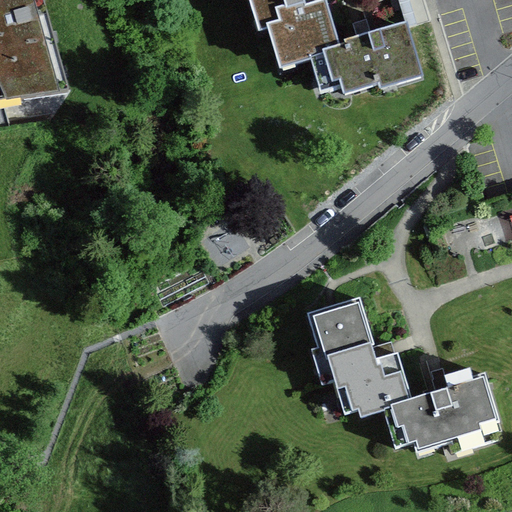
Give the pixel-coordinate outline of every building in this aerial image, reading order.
[(0,0),(0,87),(64,77),(43,0),(0,0)] [(329,69),(361,59),(343,3),(324,9),(320,0),(259,0),(262,6),(251,9),(258,28),(272,24),(291,82),(329,69)] [(421,105),(448,97),(425,26),(381,40),(385,51),(361,59),(329,69),(341,108),(374,97),(377,106),(417,93),(421,105)] [(507,236),(511,235),(511,205),(501,208),(507,236)] [(393,416),(424,404),(407,349),(386,356),(371,301),(314,316),(325,352),(315,355),(321,374),(334,370),(355,429),(393,416)] [(484,452),(510,443),(489,372),(445,386),(448,396),(424,404),(393,416),(404,455),(437,442),(440,453),(480,439),(484,452)]
